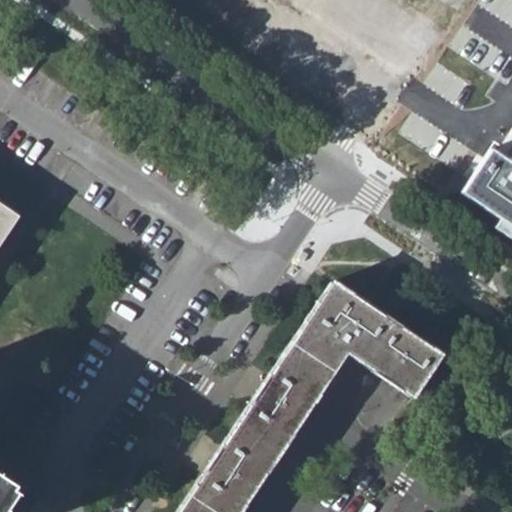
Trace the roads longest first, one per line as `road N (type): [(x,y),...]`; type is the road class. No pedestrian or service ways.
road 1 (residential): [(332,185),(58,0)]
road 2 (residential): [(272,280),(0,96)]
road 3 (residential): [(121,511),(272,280)]
road 4 (unknown): [(201,232),(54,462)]
road 5 (residential): [(463,511),(337,435),(296,486),(292,501),(303,511)]
road 6 (residential): [(332,185),(442,0)]
road 7 (residential): [(511,300),(332,185)]
